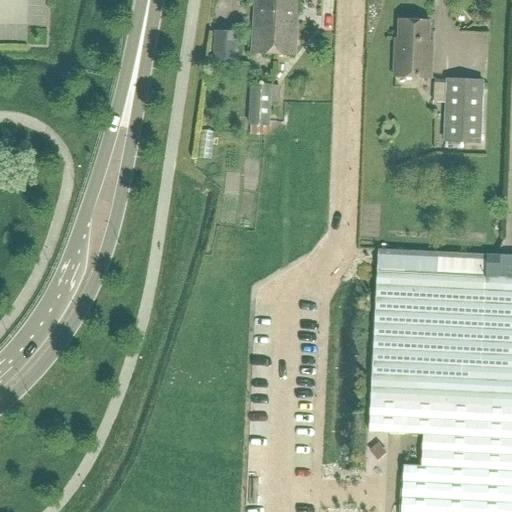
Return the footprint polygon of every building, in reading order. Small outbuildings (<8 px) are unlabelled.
[(295,23),(296,0),(256,0),(256,4),(254,4),(251,53),(295,56),(297,23),(295,23)] [(430,79),(431,51),(428,51),(429,21),(398,20),(397,39),(394,39),(393,77),(430,79)] [(213,65),(237,66),(238,34),(214,33),(213,65)] [(444,140),(480,142),(482,82),(446,80),(444,140)] [(251,85),(251,101),(250,135),(268,135),(269,102),(279,103),(279,86),(251,85)] [(487,266),(488,254),(437,253),(437,265),(487,266)] [(511,511),(511,278),(377,273),(367,421),(383,422),(391,423),(422,425),(422,457),(397,458),(396,492),(395,511),(511,511)]
